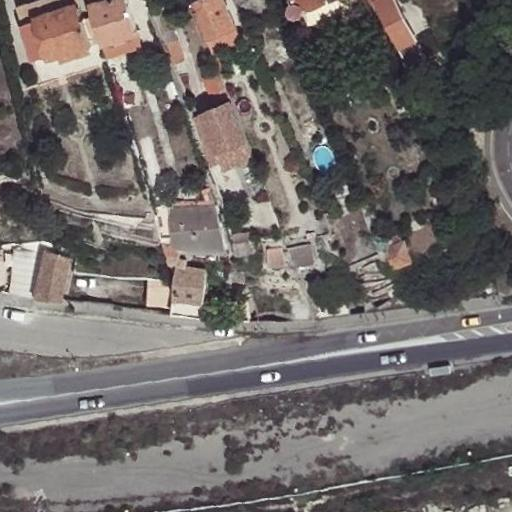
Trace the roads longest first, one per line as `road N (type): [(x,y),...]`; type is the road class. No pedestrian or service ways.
road 1 (primary): [(511,315),(0,390)]
road 2 (primary): [(0,413),(511,343)]
road 3 (residential): [(0,330),(201,333)]
